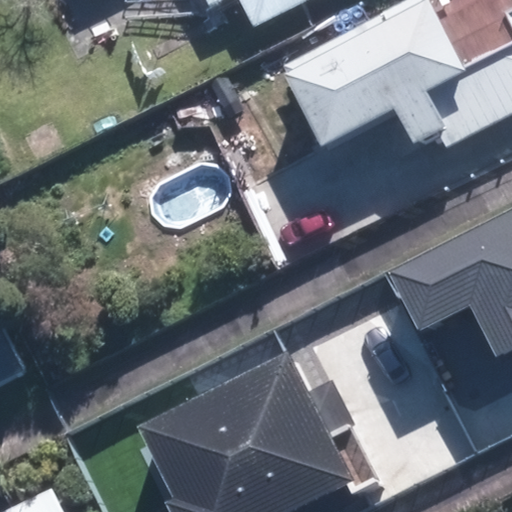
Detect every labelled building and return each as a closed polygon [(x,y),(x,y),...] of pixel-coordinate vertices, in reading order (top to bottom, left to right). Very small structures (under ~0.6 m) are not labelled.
[(218,0),(223,10),(242,0),(251,0),(267,31),(330,0),(218,0)] [(442,0),(427,0),(293,68),(318,115),(324,112),(346,154),(419,117),(434,147),(462,133),(469,146),(511,124),(511,54),(486,68),(452,3),(446,6),(442,0)] [(222,111),(266,84),(256,67),(212,94),(222,111)] [(176,107),(188,136),(217,124),(205,95),(176,107)] [(511,211),(391,273),(419,328),(471,302),(498,354),(511,347),(511,211)] [(0,302),(0,388),(35,371),(0,302)] [(177,511),(304,511),(364,482),(294,348),(143,425),(181,499),(172,503),(177,511)] [(80,511),(68,485),(10,511),(80,511)]
